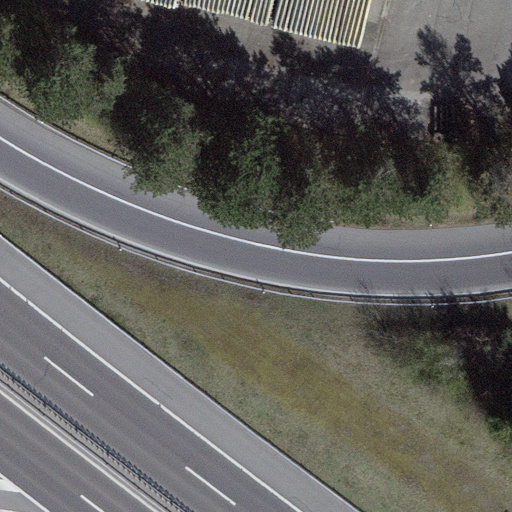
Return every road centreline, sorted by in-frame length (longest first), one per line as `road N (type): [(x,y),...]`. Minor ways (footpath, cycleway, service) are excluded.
road 1 (motorway): [(511,258),(388,267),(264,252),(147,219),(0,147)]
road 2 (motorway): [(248,511),(0,319)]
road 3 (motorway): [(0,434),(100,511)]
